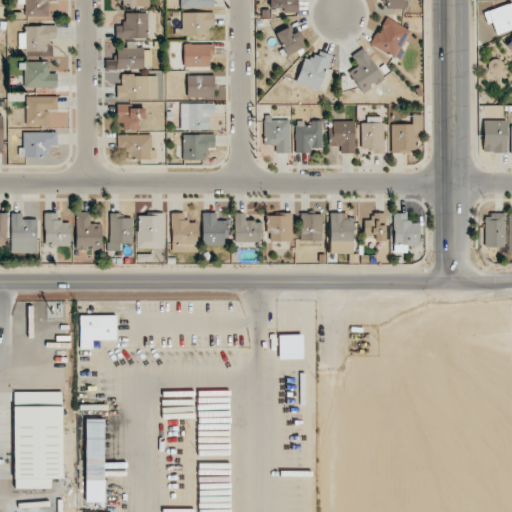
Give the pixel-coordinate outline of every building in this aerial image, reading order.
[(25,0),(25,16),(48,16),(48,0),(25,0)] [(213,7),(212,0),(179,0),(179,8),(213,7)] [(269,0),(269,8),(283,8),(283,13),(298,13),(297,0),(269,0)] [(405,0),(386,0),(387,9),(405,8),(405,0)] [(511,2),(483,12),(487,24),(492,22),(496,34),(511,29),(511,2)] [(147,38),(147,13),(124,13),(124,25),(116,25),(116,39),(147,38)] [(409,29),(384,17),(371,46),(396,58),(409,29)] [(56,38),(56,25),(25,26),(26,51),(48,50),(48,39),(56,38)] [(291,34),(288,27),(275,32),(284,56),(305,48),(299,31),(291,34)] [(151,49),(137,49),(136,41),(126,42),(127,47),(117,48),(117,69),(151,68),(151,49)] [(183,66),(209,67),(209,57),(213,57),(214,44),(184,44),(183,66)] [(351,56),(358,65),(348,72),(363,94),(385,78),(363,48),(351,56)] [(318,91),(332,56),(316,49),(312,59),(305,56),(295,82),(318,91)] [(57,73),(48,73),(48,62),(24,61),(24,87),(56,88),(57,73)] [(157,75),(121,75),(121,84),(117,84),(116,99),(157,99),(157,75)] [(187,97),(214,97),(214,75),(187,75),(187,97)] [(56,96),(25,97),(26,125),(50,125),(49,110),(57,109),(56,96)] [(208,129),(208,114),(214,114),(214,103),(180,104),(180,129),(208,129)] [(118,130),(139,130),(139,119),(145,119),(145,106),(118,106),(118,130)] [(264,145),(275,145),(275,153),(289,153),(289,120),(273,120),(273,115),(264,115),(264,145)] [(413,129),(422,129),(421,115),(413,115),(413,129)] [(384,153),(383,119),(361,119),(362,149),(371,149),(371,153),(384,153)] [(322,148),(322,122),(304,122),(303,120),(295,121),(296,153),(312,153),(312,149),(322,148)] [(482,152),(506,153),(506,121),(483,120),(482,152)] [(354,121),(329,121),(330,146),(340,146),(340,153),(354,153),(354,121)] [(391,153),(414,152),(413,124),(391,124),(391,153)] [(48,157),(48,145),(57,145),(57,132),(23,132),(22,148),(19,148),(18,157),(48,157)] [(151,134),(117,135),(117,151),(135,151),(135,159),(156,159),(155,150),(151,150),(151,134)] [(182,134),(182,159),(206,160),(206,148),(214,148),(214,134),(182,134)] [(70,245),(70,221),(58,221),(58,212),(44,213),(44,245),(70,245)] [(76,248),(102,248),(102,223),(90,224),(90,212),(75,212),(76,248)] [(184,213),(171,212),(170,245),(196,246),(197,221),(184,221),(184,213)] [(217,212),(201,213),(202,245),(227,245),(226,220),(217,220),(217,212)] [(37,220),(22,219),(22,213),(11,213),(11,253),(36,253),(37,220)] [(131,218),(121,218),(121,213),(110,213),(109,243),(131,244),(131,218)] [(234,242),(260,242),(260,221),(245,221),(245,213),(234,213),(234,242)] [(363,234),(375,234),(375,241),(385,241),(385,213),(371,213),(371,220),(364,220),(363,234)] [(419,245),(419,221),(407,222),(406,213),(393,213),(394,252),(407,252),(407,245),(419,245)] [(504,247),(505,214),(485,213),(484,246),(504,247)] [(164,214),(138,214),(136,248),(163,249),(164,214)] [(267,241),(291,241),(292,215),(268,214),(267,241)] [(321,214),(300,214),(300,241),(322,241),(321,214)] [(330,253),(353,253),(353,214),(329,214),(330,253)] [(80,349),(99,349),(99,341),(117,340),(116,315),(79,316),(80,349)] [(278,335),(279,359),(303,359),(302,334),(278,335)] [(62,478),(61,391),(14,392),(15,489),(51,488),(50,478),(62,478)] [(103,419),(85,419),(86,502),(104,502),(103,419)]
